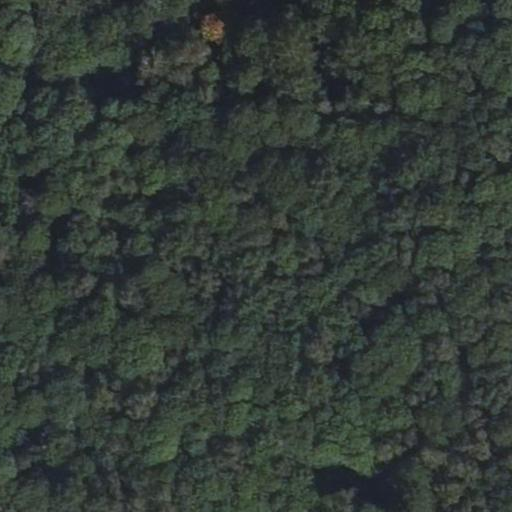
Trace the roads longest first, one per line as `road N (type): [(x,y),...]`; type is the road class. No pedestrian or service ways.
road 1 (unknown): [(308,0),(457,223),(511,278)]
road 2 (unknown): [(228,0),(0,125)]
